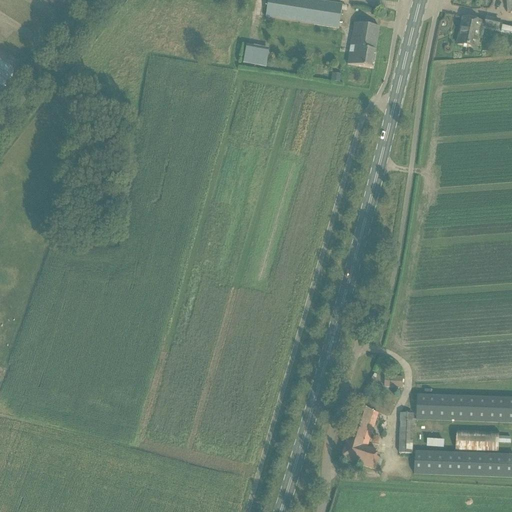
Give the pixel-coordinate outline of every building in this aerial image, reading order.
[(338,30),(341,12),(345,13),(346,6),(307,0),(268,0),(265,18),(338,30)] [(498,30),(500,22),(486,19),(485,27),(498,30)] [(475,49),(480,26),(480,24),(463,20),(457,45),(467,48),(475,49)] [(379,28),(377,28),(354,24),(347,66),(372,70),(379,28)] [(269,50),(246,45),(243,64),(266,69),(269,50)] [(328,73),(329,66),(312,64),(311,70),(328,73)] [(383,389),(402,389),(402,378),(384,377),(383,389)] [(511,424),(511,399),(416,396),(415,420),(511,424)] [(375,471),(378,459),(376,458),(378,454),(375,453),(376,451),(367,448),(377,415),(357,408),(341,460),(375,471)] [(399,454),(411,455),(412,423),(413,420),(412,415),(409,415),(406,415),(400,414),(399,454)] [(511,438),(498,436),(498,434),(456,433),(455,449),(454,451),(497,453),(498,443),(510,444),(511,438)] [(511,457),(508,458),(415,453),(414,474),(420,474),(511,479),(511,457)]
